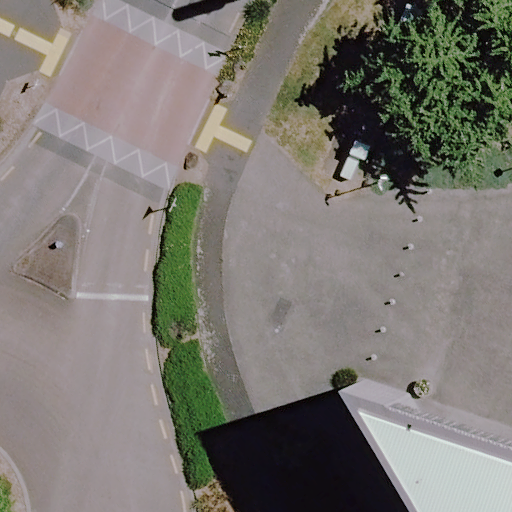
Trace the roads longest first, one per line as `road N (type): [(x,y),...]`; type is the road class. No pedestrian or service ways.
road 1 (tertiary): [(0,340),(168,0)]
road 2 (tertiary): [(0,362),(35,388),(68,431),(89,511)]
